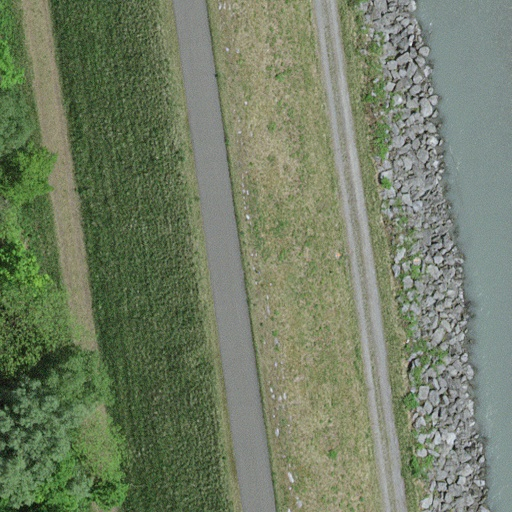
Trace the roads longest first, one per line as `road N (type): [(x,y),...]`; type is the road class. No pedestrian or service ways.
road 1 (track): [(189,0),(260,511)]
road 2 (track): [(104,511),(33,0)]
road 3 (track): [(407,511),(337,0)]
